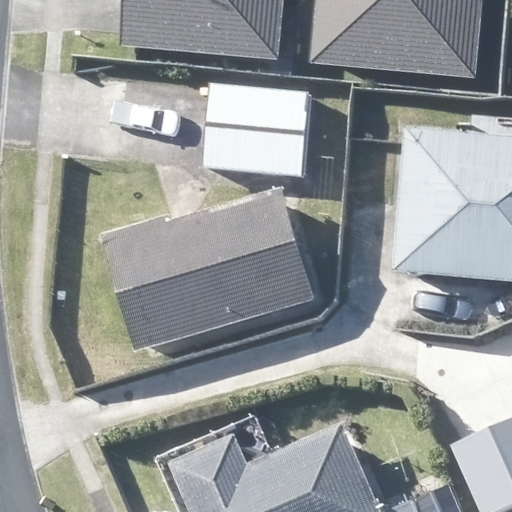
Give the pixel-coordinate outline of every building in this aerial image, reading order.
[(163,48),(285,56),(285,52),(332,54),(332,60),(427,66),(431,0),(166,0),(166,11),(163,48)] [(293,170),(310,172),(316,109),(299,107),(299,98),(200,89),(193,168),(191,176),(292,185),(293,170)] [(400,124),(397,153),(416,154),(406,282),(511,290),(511,121),(468,118),(467,129),(400,124)] [(361,281),(343,214),(340,204),(198,244),(221,323),(224,335),(245,409),(390,369),(388,360),(404,356),(390,308),(370,314),(361,281)] [(239,437),(166,468),(174,486),(183,482),(195,511),(417,511),(410,494),(387,504),(353,423),(251,466),(239,437)] [(511,511),(511,428),(458,451),(484,511),(511,511)]
